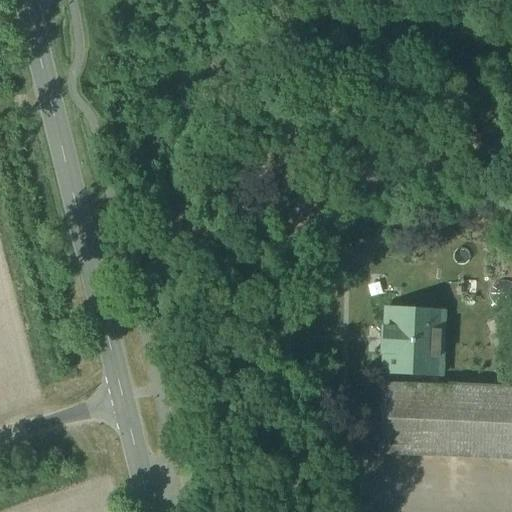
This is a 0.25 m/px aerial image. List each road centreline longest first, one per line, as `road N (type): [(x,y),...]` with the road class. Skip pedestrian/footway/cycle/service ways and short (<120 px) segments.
road 1 (tertiary): [(124,399),(26,0)]
road 2 (unclassified): [(0,439),(124,399)]
